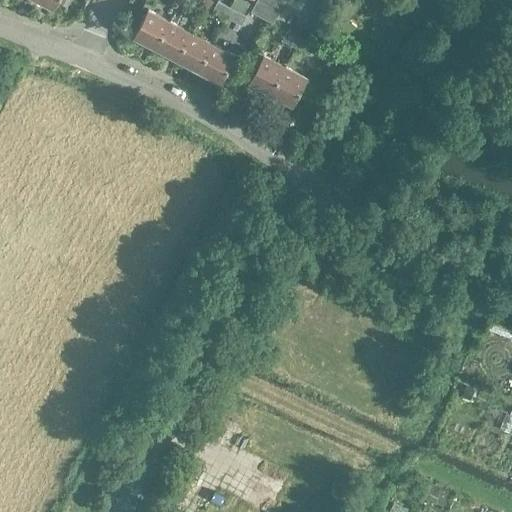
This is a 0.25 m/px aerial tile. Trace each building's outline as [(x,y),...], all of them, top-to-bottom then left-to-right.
[(232,8),(218,0),(213,10),(227,17),(232,8)] [(280,11),(258,0),(257,0),(252,11),(274,23),(280,11)] [(258,0),(280,11),(286,0),(285,0),(258,0)] [(134,35),(156,47),(171,19),(148,8),(134,35)] [(246,15),(232,8),(227,17),(242,24),(246,15)] [(156,47),(178,58),(192,31),(171,19),(156,47)] [(286,29),(281,39),(297,47),(301,38),(298,36),(286,29)] [(178,58),(199,69),(214,42),(192,31),(178,58)] [(314,45),(301,38),(297,47),(309,54),(314,45)] [(214,42),(199,69),(221,81),(236,54),(214,42)] [(249,80),(271,92),(286,65),(263,53),(249,80)] [(286,65),(271,92),(293,104),(308,76),(286,65)] [(511,338),(511,334),(511,326),(492,318),(488,328),(511,338)] [(469,399),(474,388),(466,384),(461,395),(469,399)] [(509,432),(511,423),(511,417),(505,414),(499,428),(509,432)] [(391,511),(405,511),(407,508),(393,502),(389,511),(391,511)]
